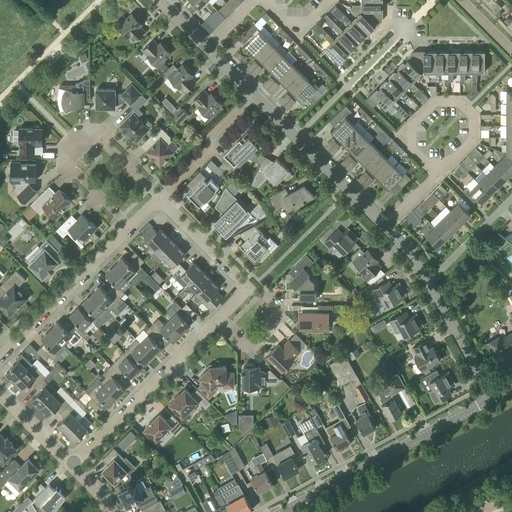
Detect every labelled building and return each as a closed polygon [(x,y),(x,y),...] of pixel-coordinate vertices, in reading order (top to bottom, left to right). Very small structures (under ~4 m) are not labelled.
[(352,7),(383,20),(383,9),(381,9),(381,6),(383,6),(382,0),(361,0),(361,5),(352,5),(352,7)] [(479,0),(495,15),(502,8),(494,0),(479,0)] [(223,5),(231,13),(234,10),(226,2),(223,5)] [(345,15),(335,5),(330,10),(340,20),(341,18),(345,15)] [(351,21),(366,36),(373,30),(371,28),(373,26),(375,28),(383,20),(352,7),(350,9),(357,16),(351,21)] [(206,19),(215,29),(226,18),(216,9),(206,19)] [(266,12),(262,17),(266,21),(271,17),(266,12)] [(145,31),(140,26),(142,24),(139,20),(139,18),(137,16),(135,16),(132,13),(126,18),(123,15),(121,15),(117,19),(117,21),(119,23),(117,25),(129,37),(134,42),(145,31)] [(343,30),(358,45),(364,39),(363,37),(365,35),(366,36),(351,21),(345,15),(341,18),(348,25),(343,30)] [(255,23),(243,35),(248,41),(245,44),(244,44),(253,53),(267,39),(259,31),(261,29),(255,23)] [(336,24),(332,27),(339,33),(334,39),(349,54),(355,47),(354,46),(356,44),(357,45),(358,45),(343,30),(336,23),(335,24),(336,24)] [(280,32),(285,38),(288,35),(283,29),(280,32)] [(349,54),(334,39),(327,32),(327,33),(324,36),(330,42),(324,48),(339,63),(346,56),(345,55),(347,53),(348,54),(349,54)] [(293,40),(288,35),(285,38),(291,43),(293,40)] [(164,45),(163,45),(160,42),(158,44),(153,39),(143,50),(147,55),(159,67),(165,61),(164,60),(171,53),(168,49),(168,47),(166,45),(164,45)] [(253,53),(261,61),(276,47),(267,39),(253,53)] [(305,51),(299,46),(296,49),(302,54),(305,51)] [(276,47),(261,61),(270,70),(284,55),(276,47)] [(310,56),(305,51),(302,54),(307,59),(310,56)] [(425,83),(426,81),(414,51),(406,59),(407,60),(405,62),(404,61),(397,67),(413,82),(418,77),(425,83)] [(425,51),(414,51),(426,81),(429,81),(429,72),(436,72),(436,51),(428,51),(428,52),(425,52),(425,51)] [(441,72),(448,72),(448,51),(440,51),(440,52),(436,52),(436,51),(436,72),(436,81),(437,81),(441,81),(441,72)] [(448,51),(448,72),(448,81),(449,81),(453,81),(453,72),(460,72),(460,51),(452,51),(452,52),(448,52),(448,51)] [(460,51),(460,72),(460,81),(461,81),(465,81),(465,72),(472,72),(472,51),(464,51),(464,52),(460,52),(460,51)] [(476,88),(476,81),(477,81),(477,72),(485,72),(484,51),(476,51),(476,52),(472,52),(472,51),(472,72),(472,89),(466,95),(471,99),(479,91),(476,88)] [(278,78),(292,64),(284,55),(270,70),(278,78)] [(253,75),(260,68),(253,60),(245,67),(253,75)] [(313,65),(318,71),(321,68),(316,62),(313,65)] [(196,82),(191,77),(193,75),(190,72),(190,71),(190,69),(188,67),(186,67),(182,64),(178,69),(173,64),(164,73),(180,88),(185,93),(196,82)] [(286,86),(300,72),(292,64),(278,78),(286,86)] [(419,89),(413,82),(397,67),(398,69),(396,71),(395,70),(389,76),(404,91),(409,86),(416,92),(419,89)] [(326,73),(321,68),(318,71),(324,76),(326,73)] [(294,94),(309,80),(300,72),(286,86),(294,94)] [(386,79),(380,85),(395,100),(400,94),(407,101),(410,98),(404,91),(389,76),(388,76),(389,77),(387,80),(386,79)] [(66,113),(75,108),(76,108),(77,107),(84,107),(84,100),(90,100),(90,77),(76,83),(76,91),(59,87),(58,95),(58,103),(60,111),(64,110),(64,111),(66,113)] [(307,99),(312,104),(328,89),(323,84),(321,85),(319,87),(315,83),(313,85),(309,80),(294,94),(303,103),(304,103),(303,102),(307,99)] [(115,105),(121,103),(126,100),(131,104),(130,105),(130,106),(130,105),(142,94),(141,94),(142,94),(132,84),(121,94),(120,92),(116,96),(115,94),(115,89),(96,89),(96,108),(112,108),(113,106),(115,105)] [(395,100),(380,85),(379,85),(381,86),(378,89),(377,87),(370,94),(378,102),(385,109),(391,103),(398,110),(401,107),(401,106),(395,100)] [(211,93),(210,93),(209,95),(204,90),(193,101),(198,106),(210,118),(216,112),(215,111),(222,103),(219,100),(219,98),(216,96),(215,96),(214,96),(211,93)] [(286,109),(294,102),(286,92),(277,100),(286,109)] [(147,100),(142,94),(130,105),(136,111),(147,100)] [(365,100),(372,107),(378,102),(370,94),(365,100)] [(167,108),(172,113),(177,109),(172,103),(167,108)] [(172,113),(171,115),(180,123),(188,115),(180,106),(177,109),(172,113)] [(358,110),(363,115),(366,113),(361,107),(358,110)] [(330,130),(339,139),(354,125),(340,111),(329,121),(335,127),(331,130),(330,130)] [(149,128),(148,128),(152,124),(146,118),(142,122),(133,112),(119,125),(136,142),(149,128)] [(371,118),(366,113),(363,115),(369,121),(371,118)] [(374,127),(380,132),(383,129),(377,124),(374,127)] [(20,153),(34,153),(35,153),(35,146),(42,146),(42,128),(39,128),(39,126),(38,125),(35,125),(34,126),(34,128),(19,128),(19,142),(20,142),(20,153)] [(354,125),(339,139),(348,148),(362,133),(354,125)] [(167,159),(174,151),(167,144),(170,141),(170,137),(160,126),(147,139),(152,144),(145,151),(160,166),(162,164),(163,165),(168,160),(167,159)] [(388,135),(383,129),(380,132),(385,137),(388,135)] [(362,133),(348,148),(356,156),(370,142),(362,133)] [(260,163),(263,159),(264,157),(260,155),(265,146),(254,136),(251,139),(249,136),(242,143),(239,140),(224,155),(227,158),(219,166),(228,176),(239,165),(248,157),(260,163)] [(391,143),(396,149),(399,146),(394,140),(391,143)] [(370,142),(356,156),(364,164),(378,150),(370,142)] [(399,146),(396,149),(402,154),(404,151),(399,146)] [(471,153),(478,160),(483,155),(483,154),(476,147),(471,153)] [(487,158),(493,152),(489,149),(483,154),(483,155),(487,158)] [(364,164),(372,172),(386,158),(378,150),(364,164)] [(339,161),(347,171),(356,163),(349,153),(339,161)] [(478,160),(471,153),(468,156),(475,163),(478,160)] [(511,156),(506,154),(502,158),(511,167),(511,156)] [(460,164),(467,171),(470,168),(471,170),(476,165),(475,163),(468,156),(462,161),(463,161),(460,164)] [(268,174),(276,182),(282,177),(284,179),(287,179),(289,178),(291,175),(290,173),(288,170),(289,170),(282,163),(282,164),(277,158),(271,164),(263,159),(260,163),(250,183),(256,186),(268,174)] [(372,172),(372,173),(381,181),(395,166),(386,158),(372,172)] [(494,166),(506,178),(511,172),(511,167),(502,158),(494,166)] [(28,180),(35,180),(36,180),(36,164),(21,164),(21,162),(11,162),(11,182),(15,182),(15,192),(18,194),(17,195),(25,203),(37,191),(29,184),(28,184),(28,180)] [(454,169),(455,169),(452,172),(459,179),(462,176),(463,178),(468,173),(467,171),(460,164),(459,164),(454,169)] [(402,187),(411,178),(405,173),(403,175),(395,166),(381,181),(389,190),(390,189),(396,182),(402,187)] [(498,186),(506,178),(494,166),(486,174),(498,186)] [(356,178),(364,187),(372,179),(364,171),(356,178)] [(215,190),(219,186),(211,178),(208,180),(200,172),(187,185),(193,190),(188,194),(199,205),(205,199),(207,200),(216,191),(215,190)] [(490,194),(498,186),(486,174),(478,182),(490,194)] [(482,202),(490,194),(478,182),(470,190),(467,186),(463,191),(474,202),(478,198),(482,202)] [(440,184),(437,187),(445,194),(448,191),(440,184)] [(315,197),(311,194),(312,194),(304,185),(288,194),(285,188),(270,196),(277,209),(283,206),(287,212),(315,197)] [(64,207),(70,201),(71,201),(65,195),(66,194),(66,193),(65,195),(59,189),(51,196),(45,190),(31,204),(37,211),(43,206),(55,219),(66,209),(64,207)] [(223,195),(232,205),(216,221),(224,229),(222,231),(226,234),(249,211),(246,207),(244,208),(237,201),(237,200),(226,189),(223,195)] [(439,199),(432,192),(429,195),(436,202),(439,199)] [(462,198),(450,210),(462,222),(471,214),(466,210),(470,206),(462,198)] [(428,210),(431,207),(424,200),(421,203),(428,210)] [(406,218),(415,227),(422,219),(421,218),(423,215),(416,208),(413,211),(406,218)] [(450,210),(442,218),(454,230),(462,222),(450,210)] [(68,229),(74,236),(75,236),(78,234),(84,240),(97,227),(90,220),(89,221),(82,214),(74,221),(70,217),(72,215),(72,214),(58,228),(63,234),(68,229)] [(274,221),(269,217),(263,220),(269,226),(274,221)] [(454,230),(442,218),(434,226),(446,238),(454,230)] [(246,239),(238,247),(245,254),(247,253),(252,258),(255,260),(261,255),(263,257),(269,250),(267,248),(262,243),(267,238),(254,225),(242,232),(249,239),(248,241),(246,239)] [(438,247),(446,238),(434,226),(426,234),(438,247)] [(156,249),(168,236),(160,228),(156,231),(152,227),(143,236),(148,240),(147,241),(152,245),(147,250),(151,254),(156,249)] [(342,233),(338,229),(337,228),(325,241),(334,251),(338,248),(343,253),(357,239),(356,238),(356,236),(354,234),(352,234),(347,228),(342,233)] [(168,236),(156,249),(151,254),(159,262),(164,258),(177,245),(168,236)] [(498,236),(491,243),(498,250),(505,242),(498,236)] [(47,239),(39,246),(43,250),(36,256),(33,253),(27,259),(30,262),(29,264),(36,271),(35,272),(40,277),(41,276),(42,277),(48,272),(50,273),(54,268),(53,267),(59,261),(57,259),(62,254),(47,239)] [(177,245),(164,258),(172,266),(168,270),(173,274),(182,265),(177,261),(185,253),(177,245)] [(364,273),(362,276),(367,281),(381,267),(376,262),(378,260),(375,256),(375,255),(373,252),(371,252),(368,249),(364,253),(360,248),(350,258),(364,273)] [(140,265),(144,261),(135,252),(131,256),(134,260),(135,260),(140,265)] [(139,274),(143,269),(140,265),(135,260),(134,260),(130,264),(122,257),(114,265),(127,279),(136,270),(139,274)] [(309,266),(302,258),(289,272),(293,277),(289,281),(296,287),(297,286),(300,289),(300,290),(299,290),(299,299),(316,299),(316,290),(314,290),(314,282),(308,275),(310,273),(306,269),(309,266)] [(186,270),(182,265),(173,274),(172,275),(185,288),(190,283),(202,270),(194,262),(186,270)] [(127,279),(114,265),(106,274),(116,284),(112,289),(121,298),(125,293),(119,287),(127,279)] [(16,270),(0,285),(0,287),(6,293),(0,298),(0,305),(9,315),(27,297),(17,287),(25,279),(16,270)] [(190,283),(198,291),(211,279),(202,270),(190,283)] [(219,287),(211,279),(198,291),(195,294),(211,310),(223,297),(216,290),(219,287)] [(389,280),(388,281),(373,289),(380,301),(384,299),(387,306),(405,296),(402,290),(402,288),(401,285),(399,285),(398,283),(392,286),(389,280)] [(91,294),(108,310),(112,306),(115,309),(123,300),(121,298),(112,289),(107,293),(100,285),(91,294)] [(355,288),(350,292),(354,297),(359,293),(355,288)] [(361,293),(355,296),(358,302),(364,299),(361,293)] [(90,310),(86,314),(92,320),(95,323),(99,327),(111,314),(108,310),(91,294),(83,302),(90,310)] [(168,320),(182,333),(190,325),(183,317),(187,313),(182,307),(176,301),(167,310),(172,316),(168,320)] [(186,303),(182,307),(187,313),(191,316),(195,312),(186,303)] [(302,316),(299,316),(299,323),(296,326),(305,334),(307,331),(307,326),(313,326),(315,329),(318,330),(321,330),(324,329),(326,326),(329,326),(329,312),(333,312),(333,305),(318,305),(318,311),(302,312),(302,316)] [(77,323),(73,327),(82,336),(86,332),(95,323),(92,320),(86,314),(78,306),(70,315),(77,323)] [(409,317),(406,311),(390,320),(396,332),(401,330),(404,336),(422,327),(422,326),(422,324),(420,321),(419,321),(415,314),(409,317)] [(168,320),(164,324),(158,318),(150,326),(158,335),(163,331),(173,342),(182,333),(168,320)] [(73,345),(82,336),(73,327),(69,332),(58,321),(50,330),(63,343),(67,339),(73,345)] [(158,335),(150,326),(145,331),(148,334),(140,342),(153,356),(162,348),(154,340),(158,335)] [(49,346),(45,350),(50,355),(53,359),(66,346),(63,343),(50,330),(41,338),(49,346)] [(86,332),(82,336),(86,341),(90,337),(86,332)] [(502,335),(488,342),(498,361),(511,353),(509,349),(511,347),(511,332),(503,337),(502,335)] [(137,339),(124,352),(133,361),(137,357),(145,364),(153,356),(140,342),(137,339)] [(300,351),(292,342),(289,339),(282,347),(278,344),(272,350),(270,350),(268,352),(268,354),(267,355),(282,371),(294,359),(293,358),(300,351)] [(433,346),(430,348),(426,340),(412,348),(417,355),(414,357),(422,372),(432,366),(431,365),(440,360),(438,355),(438,354),(437,351),(435,350),(433,346)] [(45,360),(50,355),(45,350),(41,346),(36,351),(45,360)] [(357,348),(348,353),(352,359),(360,355),(357,348)] [(141,369),(133,361),(124,352),(111,365),(120,374),(124,370),(132,377),(141,369)] [(27,368),(32,364),(21,353),(12,361),(15,364),(5,373),(14,382),(27,368)] [(342,384),(350,379),(357,375),(346,354),(330,363),(342,384)] [(250,364),(246,365),(246,367),(243,367),(243,371),(242,371),(242,373),(243,373),(243,387),(259,387),(259,385),(264,385),(264,383),(269,383),(269,384),(275,384),(279,380),(269,370),(266,374),(265,373),(264,373),(264,371),(259,371),(259,367),(254,367),(254,365),(250,364)] [(115,378),(120,374),(111,365),(102,374),(105,377),(101,381),(118,397),(126,389),(115,378)] [(223,382),(223,387),(233,387),(233,373),(226,373),(226,366),(214,366),(214,365),(210,365),(206,368),(207,369),(199,377),(204,382),(199,387),(209,397),(216,391),(212,387),(217,382),(223,382)] [(30,383),(34,387),(43,378),(45,377),(36,367),(31,372),(27,368),(14,382),(22,390),(30,383)] [(447,372),(440,376),(436,369),(425,375),(433,388),(429,391),(435,403),(451,394),(448,388),(454,385),(450,378),(451,376),(449,373),(448,373),(447,372)] [(392,394),(393,394),(405,387),(398,373),(383,381),(387,388),(379,392),(385,403),(382,405),(390,419),(402,413),(400,409),(401,408),(398,401),(396,402),(394,398),(392,394)] [(118,397),(101,381),(98,377),(85,390),(92,397),(97,402),(101,398),(109,406),(118,397)] [(31,399),(40,407),(56,391),(43,378),(34,387),(39,391),(31,399)] [(362,383),(354,387),(359,395),(356,396),(360,402),(369,397),(362,383)] [(185,388),(180,393),(169,404),(182,417),(187,412),(189,413),(191,413),(194,410),(195,408),(193,406),(198,401),(205,409),(211,403),(197,389),(191,394),(185,388)] [(56,391),(40,407),(48,416),(56,408),(60,413),(69,404),(60,395),(56,391)] [(101,406),(97,402),(92,397),(87,402),(96,411),(101,406)] [(308,402),(304,404),(311,416),(315,414),(312,408),(308,402)] [(372,420),(374,419),(365,403),(358,406),(363,416),(356,420),(364,434),(376,427),(372,420)] [(69,404),(60,413),(64,417),(57,425),(65,433),(79,420),(75,416),(78,413),(69,404)] [(175,434),(183,426),(172,415),(166,420),(159,413),(154,419),(153,418),(149,423),(144,429),(150,435),(150,437),(152,440),(154,440),(155,440),(168,427),(175,434)] [(318,413),(315,414),(311,416),(317,427),(324,424),(318,413)] [(253,415),(239,415),(239,429),(244,434),(253,425),(253,415)] [(274,415),(265,418),(267,424),(276,421),(274,415)] [(344,444),(351,440),(344,428),(350,426),(345,416),(334,423),(325,427),(330,436),(337,448),(336,446),(343,443),(344,444)] [(303,451),(304,453),(305,452),(311,463),(325,455),(319,445),(324,442),(325,442),(311,417),(299,424),(309,441),(301,445),(304,451),(303,451)] [(295,433),(292,427),(288,419),(281,423),(288,436),(295,433)] [(79,420),(65,433),(74,442),(87,428),(79,420)] [(0,459),(2,457),(6,461),(11,456),(9,455),(15,449),(10,444),(12,442),(8,438),(7,437),(5,439),(0,434),(0,433),(0,459)] [(267,458),(274,454),(267,442),(260,446),(267,458)] [(285,477),(299,469),(295,462),(299,460),(299,461),(299,460),(291,445),(285,449),(286,451),(274,457),(278,464),(285,477)] [(233,446),(229,451),(230,454),(239,470),(245,466),(234,446),(233,446)] [(126,457),(124,458),(114,448),(102,459),(108,465),(103,470),(109,477),(107,478),(112,483),(114,482),(119,478),(122,481),(122,482),(133,477),(132,476),(129,474),(136,467),(126,457)] [(230,454),(229,451),(221,455),(232,474),(239,470),(230,454)] [(201,459),(204,464),(215,458),(211,453),(201,459)] [(27,485),(35,477),(33,475),(38,469),(39,470),(40,470),(28,458),(27,458),(28,459),(18,469),(11,462),(0,472),(0,487),(4,484),(16,496),(23,490),(21,487),(25,483),(27,485)] [(259,491),(263,488),(272,484),(265,471),(260,463),(255,466),(259,474),(251,478),(259,491)] [(177,473),(168,487),(168,488),(169,491),(182,484),(177,473)] [(62,491),(61,491),(60,490),(58,492),(49,483),(44,488),(31,501),(37,511),(48,511),(50,511),(58,504),(65,495),(66,493),(62,491)] [(238,483),(238,484),(221,493),(226,504),(230,511),(247,511),(252,509),(238,483)] [(121,495),(120,495),(120,497),(121,499),(123,500),(127,507),(136,502),(140,509),(157,499),(150,486),(140,491),(136,484),(120,493),(121,495)] [(226,504),(221,493),(216,496),(222,506),(217,508),(219,511),(230,511),(226,504)] [(219,511),(217,508),(212,498),(202,503),(207,511),(219,511)] [(157,511),(164,508),(160,500),(141,511),(142,511),(157,511)]
